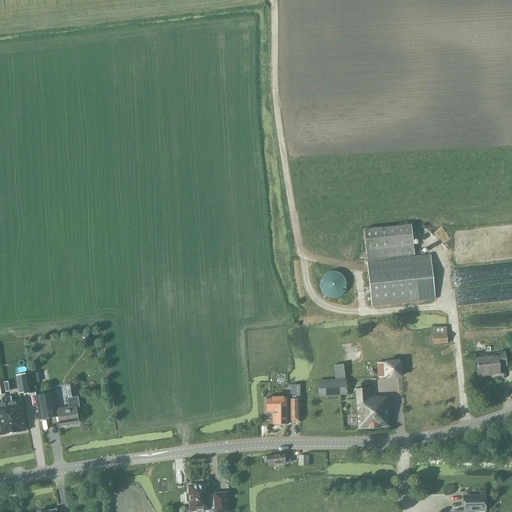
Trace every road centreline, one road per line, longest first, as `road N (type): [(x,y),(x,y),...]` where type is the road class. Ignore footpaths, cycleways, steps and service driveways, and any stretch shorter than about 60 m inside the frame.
road 1 (unclassified): [(0,480),(198,449),(401,441),(511,412)]
road 2 (track): [(359,313),(356,268),(302,257),(276,117),(272,0)]
road 3 (track): [(465,428),(450,305),(359,313),(326,304),(309,291),(302,257)]
